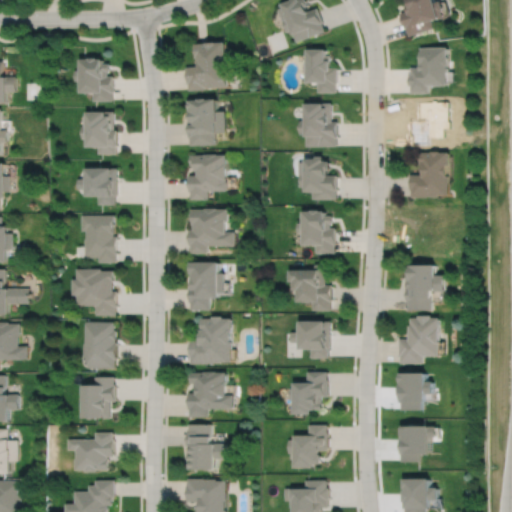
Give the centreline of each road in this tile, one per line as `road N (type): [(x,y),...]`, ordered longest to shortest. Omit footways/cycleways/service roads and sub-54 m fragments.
road 1 (residential): [(356,0),(374,56),(369,511)]
road 2 (residential): [(142,15),(155,126),(152,511)]
road 3 (residential): [(199,0),(124,17),(0,18)]
